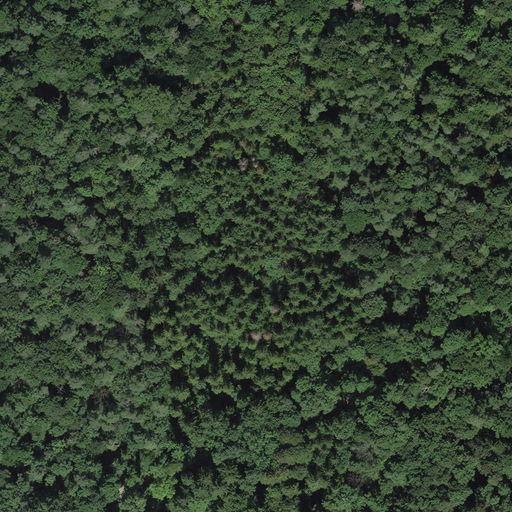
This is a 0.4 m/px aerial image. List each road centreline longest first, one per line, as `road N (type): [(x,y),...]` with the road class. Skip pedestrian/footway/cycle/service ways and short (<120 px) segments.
road 1 (track): [(208,452),(99,242),(36,309),(0,318)]
road 2 (track): [(511,327),(208,452)]
road 3 (track): [(208,452),(69,511)]
road 4 (track): [(327,511),(314,487),(208,452)]
road 5 (track): [(377,383),(340,511)]
